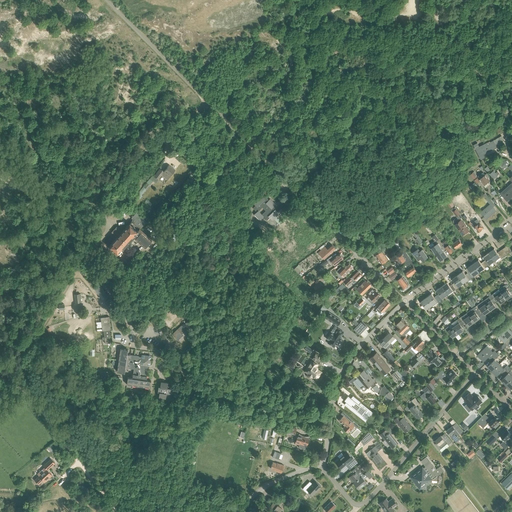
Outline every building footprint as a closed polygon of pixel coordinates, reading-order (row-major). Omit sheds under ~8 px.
[(477,143),(473,145),(481,159),(485,157),(483,154),(498,147),(496,143),(504,139),(502,135),(491,141),(490,140),(479,146),(477,143)] [(160,169),(154,176),(158,179),(161,175),(168,179),(175,170),(169,165),(164,172),(160,169)] [(483,172),(478,176),(479,178),(484,185),(490,180),(489,178),(490,178),(488,173),(485,175),(483,172)] [(139,193),(136,198),(139,200),(143,195),(142,195),(146,189),(147,190),(150,186),(149,185),(153,181),(156,183),(158,180),(152,176),(139,193)] [(276,188),(280,183),(275,178),(271,183),(276,188)] [(511,182),(500,193),(507,201),(511,196),(511,182)] [(461,192),(452,198),(456,203),(461,200),(463,203),(466,200),(461,192)] [(490,204),(480,213),(486,219),(496,210),(493,207),(495,205),(485,193),(482,195),(490,204)] [(265,196),(263,198),(261,195),(253,203),(255,205),(253,208),(257,212),(254,214),(259,220),(263,216),(267,220),(269,217),(272,220),(278,214),(281,216),(285,212),(281,208),(277,212),(272,207),(275,204),(270,199),(268,200),(265,196)] [(469,204),(465,206),(471,213),(474,211),(469,204)] [(453,207),(451,209),(453,211),(457,216),(460,214),(455,207),(454,208),(453,207)] [(117,254),(122,248),(123,249),(134,237),(145,247),(152,240),(140,229),(146,222),(136,213),(131,218),(133,220),(130,223),(129,223),(122,231),(116,226),(111,232),(116,237),(108,246),(117,254)] [(453,220),(453,222),(462,234),(469,230),(460,218),(462,217),(460,214),(457,216),(458,218),(457,219),(455,218),(453,220)] [(477,219),(472,223),(474,226),(473,227),(476,230),(477,230),(478,232),(479,231),(480,232),(481,230),(481,229),(482,229),(481,229),(483,227),(479,222),(477,219)] [(415,231),(413,233),(416,238),(415,239),(419,244),(422,242),(419,237),(419,236),(415,231)] [(435,234),(431,237),(434,241),(433,242),(435,245),(431,248),(440,260),(447,255),(436,241),(439,239),(435,234)] [(395,237),(392,239),(397,246),(400,251),(404,249),(396,238),(395,237)] [(459,239),(453,244),(456,249),(462,244),(459,239)] [(446,241),(443,243),(446,246),(445,247),(446,249),(449,253),(453,251),(449,244),(446,241)] [(325,247),(318,252),(321,255),(324,258),(327,255),(328,255),(335,249),(331,244),(326,248),(325,247)] [(382,250),(375,255),(376,256),(378,259),(379,261),(381,264),(388,259),(383,253),(387,250),(385,248),(382,250)] [(418,248),(412,253),(415,257),(418,261),(421,259),(422,261),(428,257),(422,249),(420,251),(418,248)] [(494,248),(488,252),(494,260),(499,256),(500,258),(503,256),(499,251),(497,252),(494,248)] [(397,258),(394,260),(397,264),(399,262),(400,264),(404,261),(406,264),(412,259),(404,249),(398,253),(399,255),(396,257),(397,258)] [(488,263),(494,260),(488,252),(483,256),(485,260),(483,261),(487,266),(489,265),(488,263)] [(333,258),(331,260),(335,265),(337,263),(343,258),(339,253),(333,258)] [(413,265),(405,271),(409,276),(417,271),(416,269),(418,267),(412,259),(405,264),(407,266),(411,263),(413,265)] [(318,266),(317,267),(319,269),(329,262),(327,260),(318,266)] [(473,263),(476,268),(478,271),(483,267),(484,268),(485,268),(487,266),(483,261),(481,263),(478,260),(473,263)] [(351,264),(350,264),(348,262),(342,268),(340,266),(336,271),(338,273),(339,273),(343,277),(353,267),(353,266),(351,264)] [(478,271),(476,268),(473,263),(467,267),(470,271),(467,272),(471,278),(474,276),(473,275),(478,271)] [(298,264),(294,269),(298,273),(303,269),(298,264)] [(330,271),(320,279),(322,281),(331,274),(331,273),(330,271)] [(348,276),(343,281),(347,285),(352,280),(354,283),(361,275),(357,271),(352,276),(350,278),(348,276)] [(395,271),(388,276),(391,280),(396,276),(398,275),(395,271)] [(469,280),(471,278),(467,272),(465,274),(463,271),(457,275),(462,282),(468,278),(469,280)] [(454,282),(452,284),(455,289),(458,287),(457,286),(462,282),(457,275),(451,279),(454,282)] [(402,276),(397,280),(403,288),(406,286),(407,287),(409,286),(402,276)] [(365,280),(356,289),(362,294),(371,285),(367,281),(366,281),(365,280)] [(316,283),(315,282),(310,286),(317,292),(323,285),(319,281),(316,283)] [(453,291),(455,289),(452,284),(449,286),(447,282),(441,286),(447,293),(452,290),(453,291)] [(509,291),(511,289),(507,283),(505,285),(504,285),(499,289),(501,292),(506,299),(511,295),(509,291)] [(108,295),(101,285),(97,287),(104,297),(108,295)] [(438,293),(436,295),(440,300),(442,298),(441,297),(447,293),(441,286),(436,290),(438,293)] [(500,303),(506,299),(501,292),(499,289),(491,295),(495,301),(498,299),(500,303)] [(369,296),(366,298),(371,303),(374,301),(380,295),(375,290),(369,296)] [(431,293),(426,297),(431,305),(436,301),(437,302),(440,300),(436,295),(433,297),(431,293)] [(495,301),(491,295),(489,297),(483,301),(485,304),(490,310),(496,306),(493,302),(495,301)] [(426,297),(420,301),(426,309),(431,305),(426,297)] [(107,301),(105,303),(110,309),(112,308),(115,305),(110,299),(107,301)] [(384,300),(376,309),(380,314),(389,304),(386,300),(385,301),(384,300)] [(483,301),(475,306),(476,307),(479,312),(482,310),(484,314),(490,310),(485,304),(483,301)] [(477,314),(479,312),(476,307),(475,306),(467,312),(469,315),(474,322),(480,318),(477,314)] [(341,335),(343,332),(336,327),(340,320),(329,312),(325,318),(335,324),(326,338),(329,340),(328,343),(333,347),(335,344),(338,346),(343,340),(339,337),(341,335)] [(468,326),(474,322),(469,315),(464,319),(462,316),(459,318),(463,324),(466,322),(468,326)] [(105,343),(111,343),(109,330),(111,330),(109,316),(101,317),(102,331),(103,331),(105,343)] [(183,323),(172,334),(178,340),(182,335),(182,334),(191,325),(189,323),(192,320),(190,318),(187,322),(187,321),(184,324),(183,323)] [(459,318),(451,324),(453,326),(458,333),(464,329),(461,325),(463,324),(459,318)] [(408,327),(409,327),(401,319),(395,325),(398,328),(395,331),(400,336),(401,334),(403,336),(410,329),(408,327)] [(362,320),(357,325),(363,331),(368,326),(362,320)] [(353,329),(359,335),(363,331),(357,325),(353,329)] [(448,326),(445,328),(447,331),(448,331),(452,337),(458,333),(453,326),(450,329),(448,326)] [(511,331),(508,328),(499,336),(502,340),(501,340),(504,343),(502,346),(504,348),(507,345),(511,339),(511,336),(511,335),(511,331)] [(389,332),(384,337),(390,342),(394,337),(389,332)] [(384,337),(379,341),(385,347),(386,348),(388,348),(392,344),(390,342),(384,337)] [(410,342),(405,337),(402,340),(407,345),(410,342)] [(415,348),(418,351),(425,345),(423,343),(424,342),(419,337),(414,343),(411,345),(410,343),(404,349),(406,352),(412,346),(415,349),(415,348)] [(403,349),(407,345),(403,342),(399,338),(397,339),(401,344),(400,345),(403,349)] [(487,346),(478,355),(481,358),(483,361),(488,357),(490,359),(497,353),(494,350),(493,352),(487,346)] [(138,356),(130,355),(130,354),(127,354),(128,349),(120,348),(117,371),(124,372),(125,368),(128,368),(134,369),(133,374),(132,374),(132,377),(127,377),(126,384),(150,387),(151,380),(146,380),(147,376),(146,376),(147,369),(146,368),(146,365),(148,365),(150,364),(151,357),(149,356),(143,355),(141,356),(141,357),(138,356)] [(421,353),(416,358),(419,361),(424,356),(428,360),(429,360),(431,362),(433,361),(437,365),(441,361),(437,357),(438,356),(433,351),(432,352),(430,349),(423,356),(421,353)] [(387,350),(383,353),(391,361),(394,358),(387,350)] [(379,370),(382,374),(390,368),(376,352),(369,358),(373,363),(374,362),(380,369),(379,370)] [(316,366),(317,364),(316,364),(317,362),(321,364),(324,359),(316,353),(312,359),(314,360),(313,362),(311,360),(308,365),(309,367),(306,372),(307,373),(307,375),(307,376),(308,377),(310,377),(311,377),(312,376),(317,379),(321,373),(319,372),(320,371),(317,369),(317,368),(317,367),(316,366)] [(492,361),(488,365),(493,370),(499,364),(495,359),(499,355),(497,353),(490,359),(492,361)] [(410,364),(413,367),(419,361),(416,358),(410,364)] [(502,374),(507,369),(505,367),(504,368),(499,364),(493,370),(497,375),(500,372),(502,374)] [(509,372),(507,369),(502,374),(504,376),(501,379),(506,384),(511,378),(511,373),(510,371),(509,372)] [(359,373),(349,381),(350,383),(353,381),(359,389),(364,385),(366,388),(374,382),(368,374),(367,375),(363,370),(359,373)] [(402,376),(400,373),(397,370),(392,374),(397,380),(401,377),(402,376)] [(451,380),(456,374),(451,370),(446,375),(444,377),(438,372),(433,377),(436,380),(439,377),(444,383),(445,381),(448,384),(452,381),(451,380)] [(168,382),(160,381),(160,387),(158,386),(158,392),(159,392),(159,397),(165,398),(166,393),(170,394),(171,388),(167,388),(168,382)] [(424,392),(420,395),(424,400),(424,401),(427,398),(431,403),(436,399),(429,391),(432,389),(428,384),(426,386),(422,389),(424,392)] [(384,386),(382,388),(381,388),(381,389),(381,390),(380,390),(380,391),(380,392),(380,393),(379,393),(379,394),(379,395),(385,395),(386,395),(391,401),(394,397),(386,388),(384,386)] [(469,393),(463,398),(467,403),(464,406),(469,412),(472,409),(475,407),(476,409),(478,406),(477,405),(482,401),(477,395),(474,398),(469,393)] [(348,396),(344,401),(362,415),(364,413),(369,417),(373,412),(360,402),(358,404),(348,396)] [(414,404),(409,408),(417,417),(418,416),(419,418),(422,416),(421,414),(422,413),(416,405),(419,402),(414,397),(411,400),(414,404)] [(394,404),(392,405),(394,408),(396,407),(400,412),(403,409),(395,399),(392,401),(394,404)] [(479,419),(477,421),(483,428),(487,423),(489,425),(491,424),(493,426),(494,426),(495,427),(500,423),(498,421),(498,420),(499,420),(499,419),(499,418),(498,418),(497,418),(496,418),(494,416),(490,421),(487,418),(487,417),(484,414),(479,419)] [(343,428),(347,432),(353,425),(350,422),(352,420),(349,416),(346,418),(343,415),(339,420),(345,426),(343,428)] [(404,431),(411,427),(402,416),(401,418),(399,415),(393,419),(396,422),(397,421),(404,431)] [(469,428),(464,422),(461,425),(467,431),(469,428)] [(287,425),(285,432),(295,435),(297,428),(287,425)] [(463,431),(458,425),(454,427),(452,425),(447,430),(451,435),(451,434),(452,435),(451,436),(456,442),(460,438),(458,435),(463,431)] [(391,447),(397,442),(391,435),(394,432),(389,427),(385,430),(384,430),(380,434),(382,437),(383,436),(385,439),(382,441),(386,446),(389,444),(391,447)] [(500,436),(498,437),(501,440),(501,439),(504,442),(501,444),(505,448),(511,441),(511,436),(510,435),(511,434),(507,429),(500,435),(500,436)] [(443,438),(441,435),(438,438),(437,437),(436,437),(434,439),(435,440),(436,442),(435,444),(435,445),(439,449),(447,443),(448,445),(452,442),(446,435),(443,438)] [(309,437),(310,436),(309,436),(307,436),(306,436),(306,437),(305,438),(299,436),(297,444),(297,443),(301,444),(300,447),(304,448),(303,449),(305,449),(307,449),(307,447),(308,447),(310,439),(310,438),(309,438),(309,437)] [(491,436),(485,442),(489,446),(495,440),(491,436)] [(383,460),(377,451),(381,448),(377,442),(374,444),(376,446),(370,450),(372,454),(370,455),(377,464),(383,460)] [(501,462),(508,455),(511,451),(509,448),(506,452),(505,450),(500,455),(501,456),(498,459),(501,462)] [(280,453),(274,451),(272,457),(278,459),(280,453)] [(339,458),(335,462),(341,468),(346,464),(347,465),(346,466),(349,469),(357,463),(352,458),(347,452),(343,455),(341,453),(338,456),(339,458)] [(437,481),(437,475),(444,470),(440,466),(436,469),(426,456),(420,460),(421,461),(421,460),(427,467),(423,469),(422,468),(411,477),(415,481),(414,482),(416,483),(420,488),(431,479),(431,480),(437,481)] [(45,482),(52,475),(47,470),(55,463),(51,459),(43,465),(44,467),(37,474),(39,476),(34,480),(38,484),(43,480),(45,482)] [(277,463),(272,462),(270,468),(275,470),(281,472),(284,465),(277,463)] [(353,483),(363,474),(360,470),(361,469),(364,466),(361,462),(351,471),(353,473),(349,477),(353,482),(353,483)] [(368,471),(365,473),(363,474),(353,483),(358,489),(366,482),(363,479),(367,476),(369,478),(372,476),(368,471)] [(501,483),(507,490),(511,485),(511,473),(501,483)] [(309,492),(313,495),(321,487),(315,481),(312,484),(311,484),(310,485),(309,483),(310,482),(303,489),(307,494),(309,492)] [(390,511),(394,510),(392,508),(397,504),(392,498),(389,500),(390,501),(388,502),(386,498),(379,503),(385,511),(390,511)] [(324,508),(327,511),(328,511),(335,506),(331,501),(324,508)]
